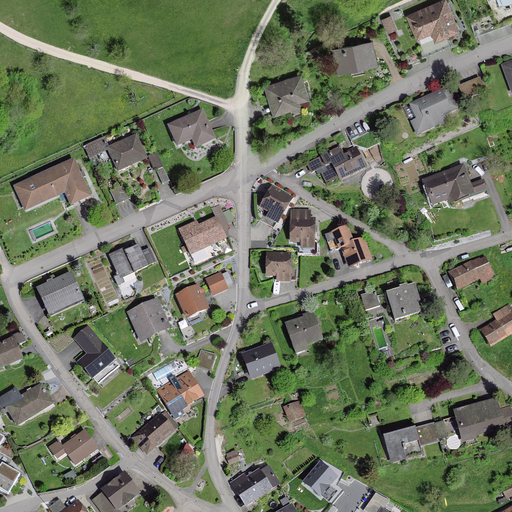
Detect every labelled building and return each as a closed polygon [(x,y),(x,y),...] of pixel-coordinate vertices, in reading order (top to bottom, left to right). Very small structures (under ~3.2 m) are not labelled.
[(443,2),(408,17),(417,37),(439,28),(442,35),(455,30),(443,2)] [(389,23),(384,26),(387,32),(392,30),(389,23)] [(364,72),(363,67),(375,65),(370,42),(332,50),(336,69),(348,66),(350,75),(364,72)] [(274,92),(267,94),(274,114),(291,108),(289,104),(306,98),(299,77),(272,85),(274,92)] [(484,93),(479,79),(465,85),(470,99),(484,93)] [(465,85),(458,88),(463,101),(470,99),(465,85)] [(417,119),(412,121),(417,133),(436,124),(433,119),(454,109),(446,91),(412,106),(417,119)] [(213,139),(201,112),(168,127),(177,146),(198,136),(202,144),(213,139)] [(107,149),(117,172),(129,167),(128,165),(144,158),(136,140),(127,144),(126,141),(107,149)] [(311,173),(319,170),(326,184),(361,166),(355,152),(343,157),(339,148),(306,164),(311,173)] [(155,154),(148,157),(154,170),(161,167),(155,154)] [(72,203),(79,200),(87,197),(73,165),(63,170),(61,167),(45,174),(47,177),(32,184),(39,200),(64,189),(71,204),(72,203)] [(162,168),(155,171),(161,185),(168,182),(162,168)] [(461,169),(425,183),(430,197),(446,192),(449,202),(484,189),(482,182),(468,187),(461,169)] [(123,186),(109,192),(115,205),(129,199),(123,186)] [(290,200),(271,189),(261,207),(265,210),(258,221),(273,230),(290,200)] [(195,227),(193,224),(178,231),(188,252),(202,246),(203,249),(224,239),(216,222),(223,218),(218,206),(211,210),(215,219),(200,226),(199,225),(195,227)] [(295,221),(296,213),(291,213),(290,241),(312,242),(313,221),(295,221)] [(339,250),(341,248),(348,268),(369,260),(362,240),(350,244),(345,229),(346,228),(346,227),(332,232),(332,233),(324,236),(330,252),(338,249),(339,250)] [(121,254),(119,251),(108,256),(118,277),(131,271),(133,274),(147,267),(146,266),(153,263),(147,250),(140,253),(137,246),(121,254)] [(289,256),(267,255),(266,276),(288,276),(289,256)] [(449,274),(449,276),(456,290),(479,279),(482,286),(494,280),(484,257),(473,262),(472,261),(470,262),(471,263),(449,274)] [(219,274),(205,281),(212,295),(226,289),(219,274)] [(69,275),(37,290),(48,314),(81,299),(69,275)] [(398,288),(399,290),(385,294),(394,322),(420,314),(417,303),(419,303),(414,285),(406,287),(406,285),(398,288)] [(196,287),(176,297),(186,319),(206,309),(196,287)] [(369,293),(360,296),(361,302),(371,299),(369,293)] [(137,331),(140,329),(142,329),(143,330),(146,338),(166,328),(155,303),(130,315),(137,331)] [(480,330),(479,330),(489,346),(511,332),(511,303),(492,316),(496,322),(481,332),(480,330)] [(299,321),(285,326),(293,350),(321,340),(312,313),(298,318),(299,321)] [(89,355),(79,363),(91,377),(112,360),(87,329),(75,339),(89,355)] [(11,338),(12,340),(0,345),(0,368),(21,359),(15,346),(24,342),(20,334),(11,338)] [(269,347),(243,357),(251,378),(277,369),(269,347)] [(210,373),(215,357),(200,352),(195,368),(210,373)] [(188,373),(174,381),(172,379),(155,389),(171,416),(172,416),(171,414),(201,396),(188,373)] [(0,408),(3,414),(7,412),(16,426),(51,405),(40,386),(19,399),(14,391),(0,399),(0,408)] [(501,427),(494,403),(455,413),(461,435),(472,432),(473,434),(501,427)] [(285,408),(290,421),(298,418),(294,405),(285,408)] [(164,412),(133,439),(146,454),(177,427),(164,412)] [(442,423),(420,429),(424,444),(438,440),(435,431),(443,429),(442,423)] [(413,425),(382,434),(388,458),(404,454),(405,457),(421,453),(413,425)] [(65,453),(74,466),(96,450),(84,432),(62,448),(57,442),(49,448),(56,459),(65,453)] [(229,465),(238,462),(234,451),(225,455),(229,465)] [(101,457),(92,463),(95,468),(104,461),(101,457)] [(337,477),(320,462),(303,482),(320,496),(337,477)] [(0,493),(10,499),(22,477),(0,465),(0,493)] [(243,476),(231,484),(244,506),(278,485),(267,468),(246,481),(243,476)] [(111,511),(137,493),(124,476),(102,492),(110,502),(99,510),(100,511),(111,511)] [(511,483),(500,489),(504,498),(511,493),(511,483)] [(386,505),(373,496),(364,510),(366,511),(389,511),(384,508),(386,505)] [(50,511),(65,511),(66,511),(58,501),(48,508),(50,511)] [(66,511),(65,511),(83,511),(77,503),(66,511)]
